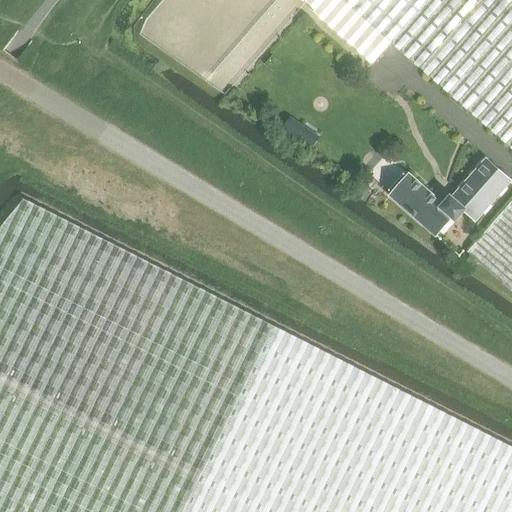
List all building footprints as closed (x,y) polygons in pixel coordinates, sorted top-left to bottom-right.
[(372,65),(390,45),(338,0),(305,0),(305,3),(315,11),(313,13),(372,65)] [(511,0),(338,0),(390,45),(511,151),(511,0)] [(281,130),(312,150),(322,135),(291,115),(281,130)] [(474,221),(509,182),(485,161),(451,199),(449,198),(442,206),(408,176),(389,197),(434,237),(450,219),(454,222),(463,212),(474,221)] [(0,511),(511,511),(511,510),(511,448),(250,315),(23,199),(0,228),(0,511)] [(511,201),(466,254),(511,293),(511,201)]
